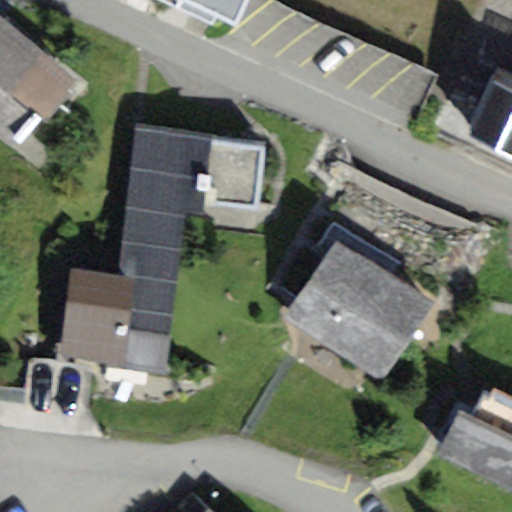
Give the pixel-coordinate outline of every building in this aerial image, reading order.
[(203,0),(265,29),(278,0),(203,0)] [(107,80),(20,7),(0,30),(0,117),(19,134),(47,102),(72,122),(107,80)] [(511,51),(467,79),(511,151),(511,51)] [(132,269),(195,275),(201,207),(273,213),(280,141),(145,129),(132,269)] [(445,306),(354,236),(299,308),(390,377),(445,306)] [(181,278),(71,267),(62,353),(172,365),(181,278)] [(511,414),(474,396),(449,450),(511,479),(511,414)]
